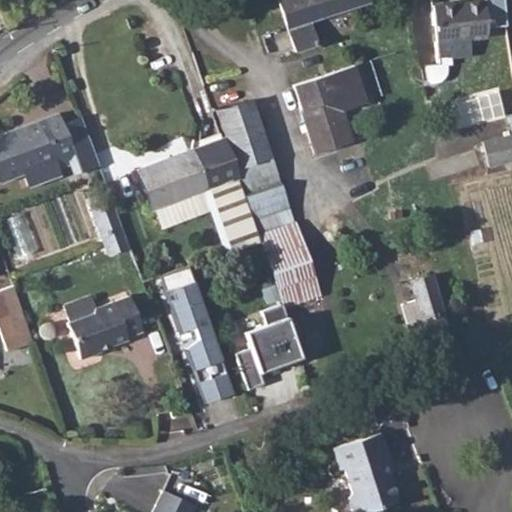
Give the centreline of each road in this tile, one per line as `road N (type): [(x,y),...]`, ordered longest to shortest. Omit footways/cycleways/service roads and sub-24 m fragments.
road 1 (residential): [(307,403),(127,456),(55,455)]
road 2 (residential): [(488,484),(500,472),(501,444),(471,423),(448,431),(439,446),(439,467),(454,485),(471,489)]
